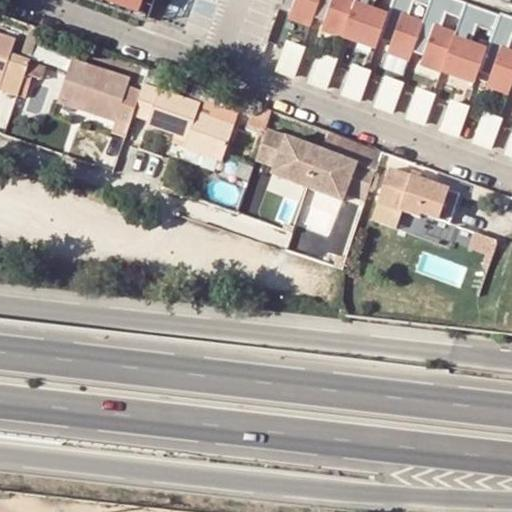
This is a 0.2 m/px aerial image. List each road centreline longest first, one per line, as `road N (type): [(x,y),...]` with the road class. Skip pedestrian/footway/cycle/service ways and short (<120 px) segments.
road 1 (trunk): [(0,398),(511,455)]
road 2 (trunk): [(511,408),(0,351)]
road 3 (trunk): [(511,360),(0,305)]
road 4 (trunk): [(0,452),(310,489),(511,498)]
road 5 (residential): [(511,174),(33,0)]
road 6 (residential): [(0,142),(145,185)]
